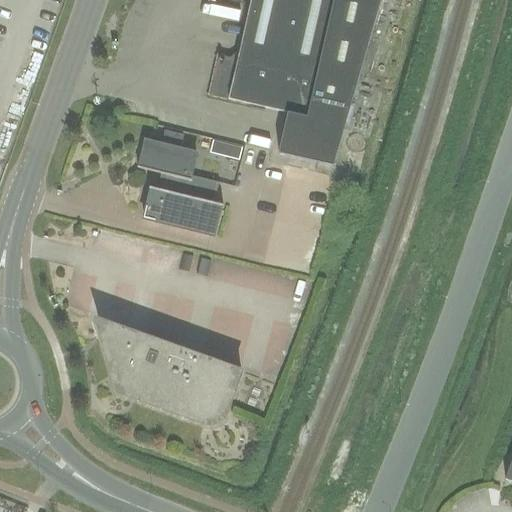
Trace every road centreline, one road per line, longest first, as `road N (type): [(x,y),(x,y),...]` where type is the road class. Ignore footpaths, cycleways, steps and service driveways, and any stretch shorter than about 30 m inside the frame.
road 1 (unclassified): [(380,511),(511,152)]
road 2 (unclassified): [(0,287),(11,229),(89,0)]
road 3 (tertiary): [(151,511),(63,468),(17,420)]
